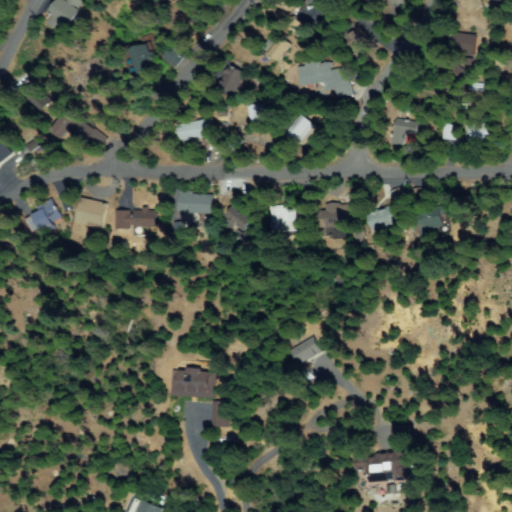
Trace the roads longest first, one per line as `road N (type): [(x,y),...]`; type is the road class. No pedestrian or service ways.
road 1 (residential): [(50,0),(0,78),(31,173),(511,173)]
road 2 (residential): [(120,173),(249,0)]
road 3 (residential): [(334,177),(436,0)]
